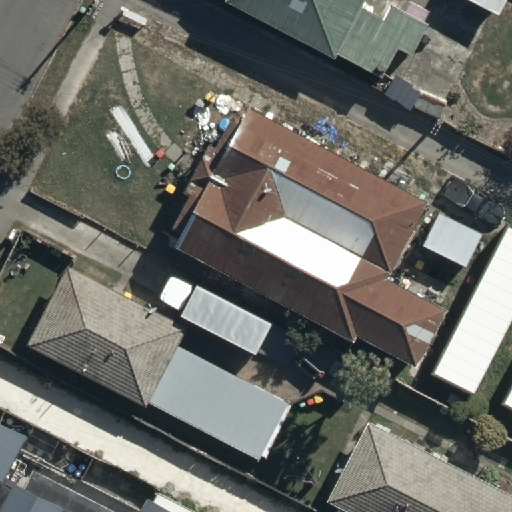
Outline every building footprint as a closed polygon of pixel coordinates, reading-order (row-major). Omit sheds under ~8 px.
[(229,0),(380,79),(405,31),(366,11),(371,0),(229,0)] [(170,236),(397,357),(429,298),(390,277),(432,199),(244,99),(170,236)] [(72,262),(33,336),(263,457),(294,399),(178,337),(186,322),(72,262)] [(511,511),(511,485),(370,410),(327,493),(364,511),(511,511)] [(202,511),(152,484),(136,511),(112,511),(20,462),(36,433),(0,412),(0,511),(202,511)]
